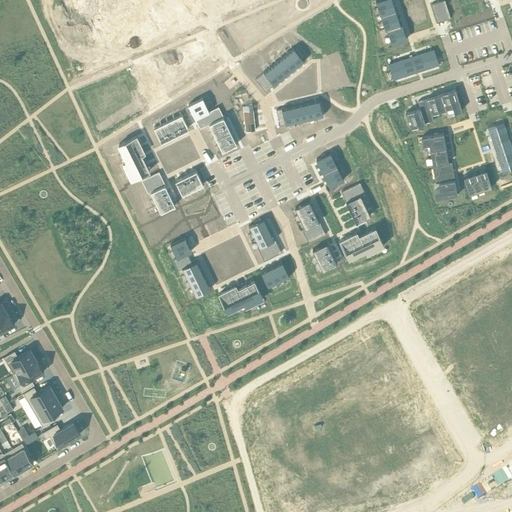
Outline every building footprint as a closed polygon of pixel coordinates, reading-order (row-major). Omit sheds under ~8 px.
[(85,0),(57,20),(66,32),(93,12),(85,0)] [(160,0),(149,0),(158,11),(165,6),(160,0)] [(445,0),(443,0),(431,4),(437,22),(451,18),(445,0)] [(172,1),(165,6),(179,26),(186,21),(172,1)] [(393,3),(378,8),(380,15),(396,10),(393,3)] [(165,6),(158,11),(172,31),(179,26),(165,6)] [(396,10),(380,15),(383,22),(398,17),(396,10)] [(398,17),(383,22),(385,29),(387,29),(400,24),(398,17)] [(147,19),(141,24),(150,37),(156,32),(147,19)] [(92,22),(76,34),(82,42),(98,30),(92,22)] [(400,24),(387,29),(389,36),(404,31),(402,23),(400,24)] [(141,24),(135,28),(144,41),(150,37),(141,24)] [(135,28),(129,32),(138,45),(144,41),(135,28)] [(98,30),(82,42),(87,49),(100,40),(103,38),(98,30)] [(404,31),(389,36),(391,43),(407,38),(404,31)] [(129,32),(122,37),(132,50),(138,45),(129,32)] [(87,49),(84,51),(90,59),(106,48),(100,40),(87,49)] [(293,47),(287,52),(297,65),(298,66),(305,61),(293,47)] [(106,48),(90,59),(95,67),(111,55),(106,48)] [(434,48),(411,56),(413,64),(436,56),(434,48)] [(287,52),(281,56),(292,69),(297,65),(287,52)] [(281,56),(275,61),(286,74),(292,69),(281,56)] [(411,56),(388,63),(390,71),(413,64),(411,56)] [(436,56),(413,64),(416,72),(439,64),(436,56)] [(275,61),(270,66),(281,80),(287,75),(286,74),(275,61)] [(413,64),(390,71),(393,79),(416,72),(413,64)] [(270,66),(263,71),(265,73),(274,84),(275,85),(281,80),(270,66)] [(265,73),(256,79),(265,91),(274,84),(265,73)] [(455,88),(447,91),(452,106),(454,112),(462,109),(455,88)] [(447,91),(440,93),(445,108),(452,106),(447,91)] [(440,93),(433,95),(438,111),(445,108),(440,93)] [(433,95),(426,98),(431,113),(438,111),(433,95)] [(202,97),(188,104),(191,111),(206,104),(202,97)] [(319,98),(311,100),(315,117),(323,115),(319,98)] [(426,98),(418,100),(420,107),(425,122),(433,120),(431,113),(426,98)] [(311,100),(304,102),(304,103),(308,119),(315,117),(311,100)] [(304,103),(297,105),(301,120),(308,119),(304,103)] [(206,104),(191,111),(195,118),(209,111),(209,110),(206,104)] [(289,105),(281,107),(282,108),(285,123),(285,124),(293,122),(290,106),(289,105)] [(290,106),(293,122),(301,120),(297,105),(290,106)] [(209,111),(195,118),(200,128),(209,123),(223,116),(218,106),(209,110),(209,111)] [(420,107),(413,110),(418,125),(425,122),(420,107)] [(276,110),(280,125),(285,123),(282,108),(276,110)] [(253,109),(243,110),(245,130),(255,129),(253,109)] [(413,110),(406,112),(411,127),(418,125),(413,110)] [(181,113),(174,116),(181,131),(188,127),(181,113)] [(174,116),(168,120),(175,134),(181,131),(174,116)] [(223,116),(209,123),(212,130),(227,123),(223,116)] [(168,120),(161,123),(168,137),(175,134),(168,120)] [(504,122),(495,124),(502,143),(510,141),(504,122)] [(161,123),(154,126),(161,141),(168,137),(161,123)] [(227,123),(212,130),(216,137),(230,130),(227,123)] [(495,124),(487,127),(494,146),(502,143),(495,124)] [(230,130),(216,137),(219,143),(233,136),(230,130)] [(443,132),(421,136),(423,144),(429,143),(445,140),(443,132)] [(136,135),(119,144),(123,152),(141,143),(136,135)] [(233,136),(219,143),(222,150),(237,143),(233,136)] [(445,140),(429,143),(430,150),(446,147),(445,140)] [(502,143),(494,146),(496,153),(504,151),(511,148),(511,147),(510,141),(502,143)] [(141,143),(123,152),(127,160),(141,153),(141,154),(145,152),(141,143)] [(446,147),(430,150),(431,157),(447,155),(446,147)] [(504,151),(496,153),(502,173),(510,170),(504,151)] [(330,152),(316,159),(319,166),(334,159),(330,152)] [(127,160),(123,162),(127,171),(145,162),(141,154),(141,153),(127,160)] [(447,155),(431,157),(433,165),(448,162),(447,155)] [(334,159),(319,166),(323,172),(337,165),(334,159)] [(448,162),(433,165),(436,182),(439,182),(455,179),(452,161),(448,162)] [(145,162),(127,171),(131,179),(149,170),(145,162)] [(337,165),(323,172),(326,179),(340,172),(337,165)] [(196,169),(189,173),(196,187),(203,184),(196,169)] [(486,169),(478,171),(484,189),(492,186),(486,169)] [(159,171),(141,179),(148,192),(151,191),(165,184),(159,171)] [(478,171),(471,174),(477,191),(484,189),(478,171)] [(340,172),(326,179),(329,186),(344,179),(340,172)] [(189,173),(183,176),(190,191),(196,187),(189,173)] [(471,174),(463,176),(469,193),(477,191),(471,174)] [(183,176),(176,180),(183,194),(190,191),(183,176)] [(455,179),(439,182),(440,189),(456,187),(455,179)] [(360,182),(341,191),(346,201),(360,194),(365,192),(360,182)] [(165,184),(151,191),(154,198),(168,191),(165,184)] [(434,190),(436,198),(457,194),(456,187),(440,189),(434,190)] [(168,191),(154,198),(157,205),(172,198),(168,191)] [(360,194),(346,201),(349,208),(353,206),(364,201),(360,194)] [(172,198),(157,205),(161,212),(175,205),(172,198)] [(309,200),(295,207),(298,214),(313,207),(309,200)] [(353,206),(349,208),(353,215),(367,207),(364,201),(353,206)] [(313,207),(298,214),(302,221),(316,214),(313,207)] [(367,207),(353,215),(356,222),(370,214),(367,207)] [(316,214),(302,221),(305,228),(319,221),(316,214)] [(264,217),(248,225),(252,233),(267,225),(268,225),(264,217)] [(305,228),(302,229),(308,242),(326,234),(319,221),(305,228)] [(267,225),(252,233),(255,239),(270,232),(267,225)] [(375,227),(367,231),(375,249),(384,245),(375,227)] [(270,232),(255,239),(259,246),(275,238),(271,231),(270,232)] [(357,231),(348,236),(357,253),(365,249),(358,235),(357,231)] [(358,235),(365,249),(367,253),(375,249),(367,231),(358,235)] [(185,236),(170,243),(174,250),(188,243),(185,236)] [(348,236),(340,240),(349,257),(357,253),(348,236)] [(259,246),(257,247),(264,260),(281,251),(275,239),(275,238),(259,246)] [(327,242),(312,249),(316,256),(330,249),(327,242)] [(188,243),(174,250),(177,257),(187,252),(191,250),(188,243)] [(330,249),(316,256),(319,263),(333,256),(330,249)] [(177,257),(173,259),(178,269),(182,268),(181,267),(192,262),(187,252),(177,257)] [(333,256),(319,263),(323,270),(337,263),(333,256)] [(192,262),(181,267),(182,268),(185,275),(200,267),(201,267),(197,259),(192,262)] [(511,273),(503,259),(493,264),(504,283),(511,278),(511,273)] [(282,260),(274,263),(275,265),(282,280),(290,276),(282,260)] [(493,264),(484,270),(485,272),(497,293),(507,287),(505,283),(504,283),(493,264)] [(268,268),(276,283),(282,280),(275,265),(268,268)] [(200,267),(185,275),(188,281),(203,274),(200,267)] [(268,267),(261,270),(268,286),(276,283),(268,268),(268,267)] [(485,272),(476,277),(486,296),(487,298),(497,293),(485,272)] [(203,274),(188,281),(192,288),(206,281),(203,274)] [(476,277),(466,283),(476,299),(475,299),(476,302),(486,296),(476,277)] [(206,281),(192,288),(195,295),(211,287),(207,280),(206,281)] [(254,280),(246,284),(254,302),(263,298),(254,280)] [(466,283),(457,288),(466,304),(467,304),(475,299),(476,299),(466,283)] [(236,284),(227,288),(236,306),(244,302),(237,288),(236,284)] [(237,288),(244,302),(246,306),(254,302),(246,284),(237,288)] [(227,288),(219,293),(227,310),(236,306),(227,288)] [(457,288),(447,293),(459,314),(469,308),(467,304),(466,304),(457,288)] [(426,305),(426,306),(435,322),(435,323),(437,327),(447,321),(449,325),(455,321),(448,310),(443,313),(436,300),(426,305)] [(425,303),(411,311),(416,319),(419,317),(425,328),(435,323),(435,322),(426,306),(426,305),(425,303)] [(8,312),(0,316),(0,339),(5,336),(2,331),(15,323),(8,312),(7,312),(8,312)] [(379,331),(358,343),(364,352),(385,341),(379,331)] [(385,341),(364,352),(370,362),(374,360),(373,359),(390,350),(385,341)] [(14,350),(4,357),(13,373),(37,360),(36,359),(30,348),(18,356),(14,350)] [(390,350),(373,359),(374,360),(379,369),(395,359),(390,350)] [(448,358),(441,362),(449,376),(451,375),(450,374),(469,364),(471,363),(465,353),(450,361),(448,358)] [(338,355),(328,360),(340,381),(350,376),(338,355)] [(395,359),(379,369),(384,378),(403,368),(397,358),(395,359)] [(37,360),(13,373),(20,384),(18,385),(21,391),(34,384),(31,378),(44,371),(37,359),(36,359),(37,360)] [(328,360),(318,366),(330,387),(340,381),(328,360)] [(469,364),(450,374),(451,375),(456,384),(472,374),(473,375),(475,373),(469,364)] [(318,366),(309,371),(319,388),(318,388),(320,392),(330,387),(318,366)] [(403,368),(384,378),(390,388),(401,382),(403,385),(411,381),(403,368)] [(309,371),(300,376),(309,393),(310,393),(318,388),(319,388),(309,371)] [(472,374),(456,384),(461,394),(478,384),(473,375),(472,374)] [(300,376),(290,382),(302,403),(312,397),(310,393),(309,393),(300,376)] [(34,386),(23,392),(33,409),(56,396),(49,384),(37,392),(34,386)] [(5,396),(0,399),(3,405),(9,401),(5,396)] [(56,396),(33,409),(43,426),(53,420),(50,414),(63,407),(56,396)] [(415,406),(402,414),(407,423),(407,424),(428,412),(420,398),(413,403),(415,406)] [(9,402),(4,405),(7,411),(13,408),(9,402)] [(254,402),(246,405),(250,420),(275,412),(272,402),(256,406),(254,402)] [(511,413),(507,405),(498,410),(507,425),(511,422),(511,413)] [(489,415),(488,415),(497,431),(498,430),(507,425),(498,410),(489,415)] [(275,412),(250,420),(253,430),(268,426),(270,433),(285,428),(283,421),(278,423),(275,412)] [(407,423),(405,424),(414,440),(427,432),(424,427),(434,422),(428,412),(407,424),(407,423)] [(488,413),(477,419),(484,431),(481,433),(485,440),(499,433),(498,430),(497,431),(488,415),(489,415),(488,413)] [(57,423),(42,432),(45,438),(49,436),(56,447),(69,440),(69,442),(75,438),(74,437),(80,433),(73,421),(60,428),(57,423)] [(24,426),(18,429),(23,437),(28,434),(24,426)] [(272,439),(259,443),(262,454),(283,448),(285,448),(282,437),(289,435),(287,427),(285,428),(270,433),(272,439)] [(35,431),(24,437),(27,444),(39,437),(35,431)] [(22,442),(12,448),(24,468),(34,462),(22,442)] [(444,445),(434,451),(437,455),(446,470),(456,465),(444,445)] [(3,453),(14,472),(13,472),(14,474),(24,468),(12,448),(3,453)] [(283,448),(262,454),(265,464),(286,458),(285,458),(283,448)] [(2,452),(0,453),(0,470),(4,478),(13,472),(14,472),(3,453),(2,452)] [(426,455),(415,461),(418,466),(418,465),(427,481),(437,476),(428,460),(426,455)] [(428,460),(437,476),(446,470),(437,455),(428,460)] [(286,458),(265,464),(268,475),(291,468),(288,457),(285,458),(286,458)] [(409,471),(419,488),(429,483),(427,481),(418,465),(418,466),(409,471)] [(407,466),(396,472),(404,486),(401,488),(405,496),(419,488),(409,471),(407,466)] [(373,484),(362,487),(362,489),(363,489),(366,507),(381,504),(379,495),(375,496),(373,484)] [(288,495),(272,500),(275,511),(301,504),(298,493),(303,492),(301,485),(286,489),(288,495)] [(352,486),(340,488),(345,511),(355,509),(352,491),(352,486)] [(340,488),(329,490),(333,511),(337,511),(345,511),(340,488)] [(352,491),(355,509),(366,507),(363,489),(362,489),(352,491)]
